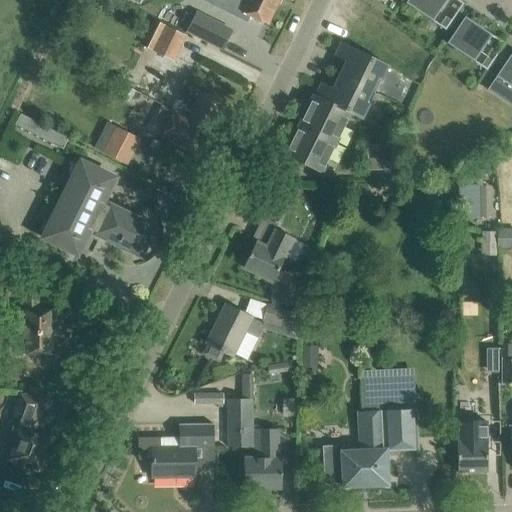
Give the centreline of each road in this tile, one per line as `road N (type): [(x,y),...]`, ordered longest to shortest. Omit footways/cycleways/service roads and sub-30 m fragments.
road 1 (unclassified): [(165,324),(323,0)]
road 2 (unclassified): [(67,511),(71,491),(165,324)]
road 3 (residential): [(165,324),(0,242)]
